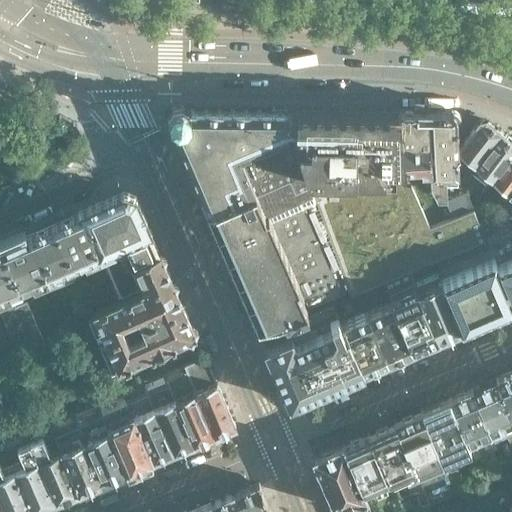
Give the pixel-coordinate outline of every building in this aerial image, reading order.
[(243,8),(243,0),(219,0),(219,7),(243,8)] [(426,225),(400,161),(398,109),(271,106),(271,109),(190,108),(190,110),(189,110),(181,105),(172,107),(167,115),(168,124),(175,129),(176,130),(174,131),(202,193),(199,194),(257,327),(281,317),(282,320),(291,316),(289,312),(299,307),(300,309),(305,307),(305,306),(347,287),(350,293),(374,283),(375,285),(380,283),(381,284),(391,279),(400,275),(481,241),(468,208),(426,225)] [(427,166),(425,109),(398,109),(400,161),(417,161),(416,165),(427,166)] [(454,171),(451,110),(425,109),(427,166),(428,180),(434,191),(443,191),(443,171),(454,171)] [(461,179),(467,172),(500,131),(487,120),(486,120),(484,119),(482,119),(481,119),(480,119),(479,121),(453,152),(468,164),(459,175),(461,179)] [(488,181),(511,151),(511,140),(500,131),(467,172),(469,173),(471,171),(473,172),(475,169),(488,181)] [(501,199),(511,186),(511,151),(488,181),(502,192),(500,194),(502,195),(499,198),(501,199)] [(511,199),(511,186),(501,199),(503,201),(505,198),(507,199),(509,197),(511,199)] [(159,251),(151,232),(135,196),(123,191),(78,211),(78,212),(99,258),(114,292),(131,285),(123,266),(132,262),(159,251)] [(99,258),(78,212),(54,222),(72,265),(84,260),(86,264),(99,258)] [(72,265),(54,222),(28,233),(48,280),(61,274),(59,270),(72,265)] [(14,307),(8,292),(33,282),(35,285),(48,280),(28,233),(0,244),(0,309),(18,353),(44,342),(27,302),(14,307)] [(172,277),(167,268),(164,260),(163,261),(159,251),(132,262),(143,289),(171,278),(172,277)] [(511,258),(494,266),(511,305),(511,258)] [(511,305),(494,266),(492,259),(467,270),(487,316),(511,305)] [(487,316),(467,270),(441,281),(461,327),(487,316)] [(437,338),(415,289),(409,292),(406,289),(400,275),(391,279),(398,295),(390,299),(411,348),(414,347),(413,347),(427,341),(427,342),(437,338)] [(106,338),(183,305),(171,278),(143,289),(94,311),(106,338)] [(461,327),(441,281),(440,278),(415,289),(437,338),(446,333),(459,327),(459,328),(461,327)] [(411,348),(390,299),(366,310),(387,358),(411,348)] [(363,369),(342,320),(333,301),(309,311),(315,326),(298,333),(300,338),(292,342),(314,390),(356,372),(359,377),(365,375),(363,369)] [(95,375),(192,334),(195,333),(183,305),(106,338),(83,348),(95,375)] [(387,358),(366,310),(342,320),(363,369),(387,358)] [(292,342),(282,320),(281,317),(257,327),(265,346),(268,353),(292,342)] [(314,390),(292,342),(268,353),(276,371),(289,401),(314,390)] [(216,381),(204,355),(183,364),(195,390),(216,381)] [(511,370),(495,378),(511,418),(511,370)] [(511,429),(511,418),(495,378),(472,388),(489,429),(501,424),(504,432),(511,429)] [(235,424),(216,381),(195,390),(194,391),(213,433),(216,433),(215,432),(229,426),(229,427),(235,424)] [(172,451),(154,408),(142,382),(122,391),(133,417),(151,459),(172,451)] [(489,429),(472,388),(449,398),(469,445),(470,448),(481,444),(480,442),(493,437),(489,429)] [(151,459),(133,417),(122,391),(71,412),(83,439),(102,480),(125,470),(151,459)] [(213,433),(194,391),(174,399),(193,441),(213,433)] [(21,403),(17,394),(6,398),(10,408),(21,403)] [(469,445),(449,398),(421,410),(441,457),(469,445)] [(193,441),(174,399),(154,408),(172,450),(193,441)] [(441,457),(421,410),(393,422),(414,469),(441,457)] [(102,480),(83,439),(71,412),(47,422),(48,425),(78,491),(102,480)] [(416,475),(393,422),(368,432),(387,476),(391,485),(416,475)] [(78,491),(48,425),(26,435),(29,442),(55,500),(78,491)] [(387,476),(368,432),(342,443),(362,487),(387,476)] [(55,500),(29,442),(17,447),(24,464),(13,468),(32,510),(55,500)] [(372,511),(362,487),(342,443),(313,456),(337,511),(372,511)] [(28,511),(32,510),(13,468),(2,473),(0,468),(0,500),(5,511),(28,511)] [(462,485),(455,469),(448,472),(455,488),(462,485)] [(270,511),(260,487),(261,487),(260,485),(259,485),(260,485),(260,484),(260,483),(259,482),(258,481),(257,481),(256,480),(255,481),(254,481),(254,482),(253,482),(251,483),(252,484),(236,490),(236,489),(234,490),(243,511),(270,511)] [(243,511),(234,490),(234,489),(232,490),(233,491),(212,500),(211,499),(210,500),(214,511),(243,511)] [(479,511),(473,497),(472,496),(461,500),(466,511),(479,511)] [(214,511),(210,500),(207,501),(203,503),(202,503),(192,507),(191,508),(187,510),(187,509),(185,510),(186,511),(214,511)]
